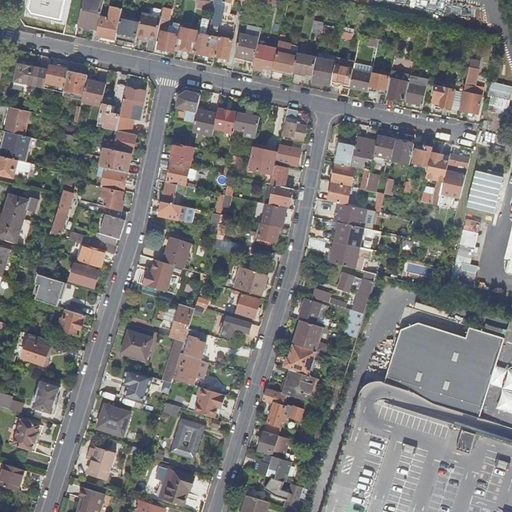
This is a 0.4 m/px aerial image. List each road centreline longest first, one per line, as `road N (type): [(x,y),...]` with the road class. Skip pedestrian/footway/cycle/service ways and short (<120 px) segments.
road 1 (residential): [(48,511),(136,229),(169,70)]
road 2 (residential): [(326,104),(294,257),(215,511)]
road 3 (residential): [(0,34),(169,70)]
road 4 (residential): [(169,70),(326,104)]
road 5 (residential): [(326,104),(458,133)]
